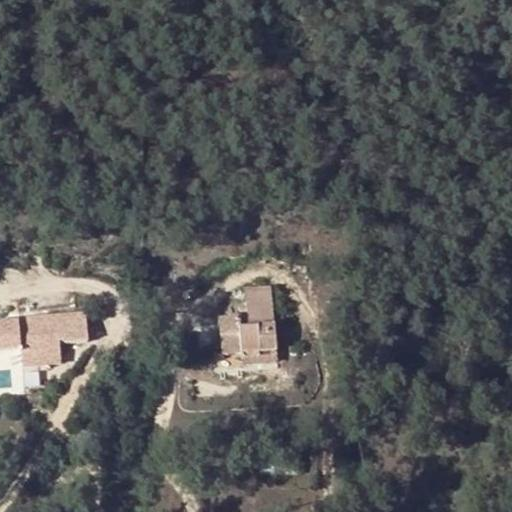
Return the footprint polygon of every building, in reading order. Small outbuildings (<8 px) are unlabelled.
[(239,317),(219,319),(222,357),(241,356),(275,354),(271,288),(247,289),(250,329),(240,330),(239,317)] [(83,315),(56,317),(58,346),(86,343),(83,315)] [(56,317),(19,321),(23,368),(60,364),(58,346),(56,317)] [(276,368),(275,354),(241,356),(242,370),(276,368)] [(280,452),(261,452),(261,477),(298,477),(297,460),(280,460),(280,452)]
